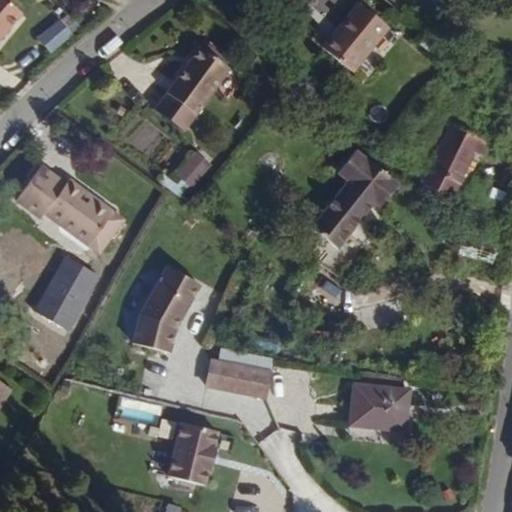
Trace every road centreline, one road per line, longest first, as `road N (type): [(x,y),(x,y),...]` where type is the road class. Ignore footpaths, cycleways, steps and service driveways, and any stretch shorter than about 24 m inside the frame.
road 1 (residential): [(155,0),(0,135)]
road 2 (residential): [(492,511),(511,393)]
